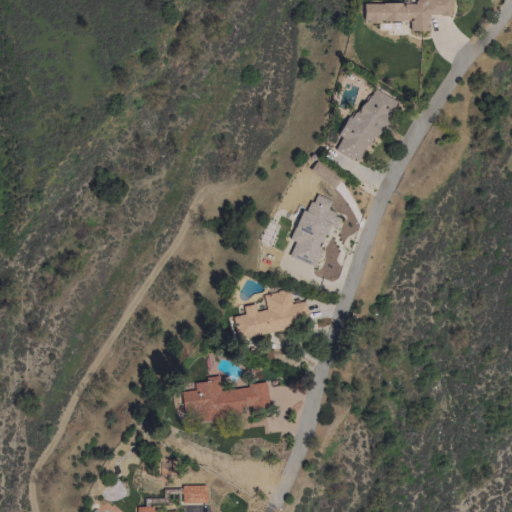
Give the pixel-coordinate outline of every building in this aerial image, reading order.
[(359,2),(360,21),(406,21),(406,30),(425,30),(425,15),(447,14),(447,0),(412,0),(412,1),(359,2)] [(393,99),(367,85),(338,136),(331,149),(357,163),(393,99)] [(307,170),(330,187),(337,177),(313,160),(307,170)] [(310,266),(326,225),(333,228),(338,216),(323,210),(327,199),(307,191),(288,239),(291,241),(285,256),(310,266)] [(233,337),(306,324),(302,300),(288,303),(285,289),(260,293),(263,308),(253,310),(251,302),(239,305),(241,313),(229,315),(233,337)] [(261,381),(218,391),(214,375),(191,380),(193,388),(176,392),(180,411),(189,409),(192,422),(238,412),(237,410),(266,403),(261,381)] [(202,484),(178,485),(178,502),(202,502),(202,484)]
